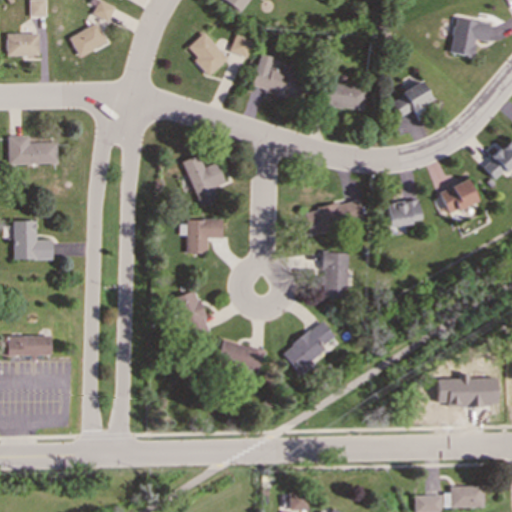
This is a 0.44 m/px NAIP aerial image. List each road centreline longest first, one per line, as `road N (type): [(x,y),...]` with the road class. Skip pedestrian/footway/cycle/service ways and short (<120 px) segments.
road 1 (residential): [(511,75),(453,138),(410,159),(377,163),(322,155),(131,96),(0,98)]
road 2 (residential): [(0,460),(511,446)]
road 3 (residential): [(131,96),(99,154),(91,456)]
road 4 (residential): [(118,456),(131,96)]
road 5 (residential): [(265,138),(262,290)]
